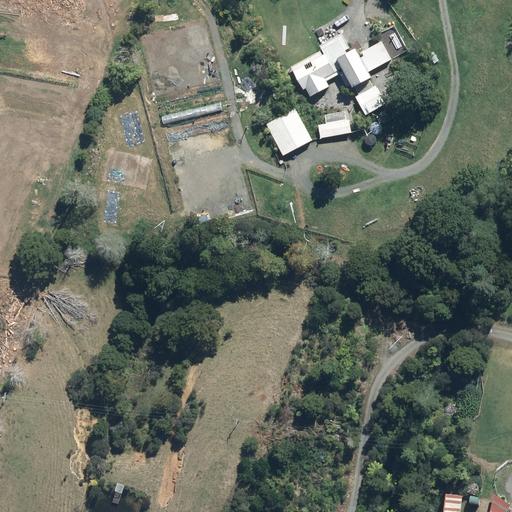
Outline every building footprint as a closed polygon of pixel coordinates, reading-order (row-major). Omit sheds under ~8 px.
[(328,84),(340,77),(350,95),(373,83),(369,76),(392,64),(381,44),(360,55),(357,49),(352,52),(342,35),(321,46),(324,51),(292,68),(305,92),(307,91),(312,99),(331,89),(328,84)] [(374,114),(387,107),(377,86),(357,96),(362,105),(374,114)] [(314,144),(295,110),(268,126),(288,160),(314,144)] [(320,117),(321,126),(324,141),(352,136),(348,112),(320,117)] [(487,509),(490,511),(507,511),(511,506),(511,505),(498,495),(487,509)] [(463,511),(464,497),(449,496),(447,511),(463,511)]
